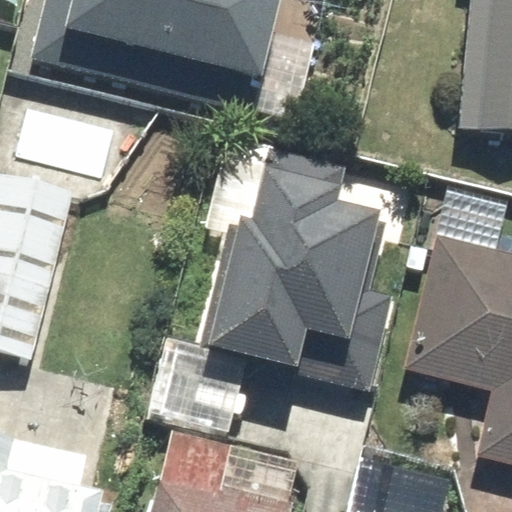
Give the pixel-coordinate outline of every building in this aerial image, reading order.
[(52,0),(40,55),(245,104),(269,0),(52,0)] [(511,138),(511,0),(473,0),(462,134),(511,138)] [(201,355),(371,397),(394,302),(366,295),(384,221),(340,210),(350,172),(271,153),(252,228),(243,226),(242,232),(232,230),(201,355)] [(0,353),(35,361),(75,196),(0,178),(0,353)] [(511,258),(440,240),(407,374),(494,396),(478,459),(511,467),(511,258)] [(16,449),(0,445),(0,511),(104,511),(107,499),(10,476),(16,449)] [(165,478),(156,511),(295,511),(296,510),(165,478)]
